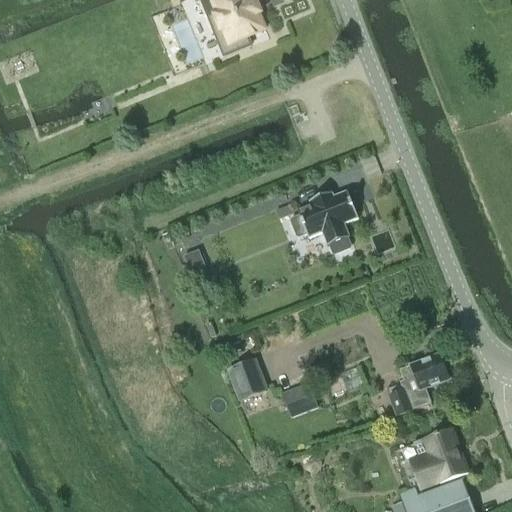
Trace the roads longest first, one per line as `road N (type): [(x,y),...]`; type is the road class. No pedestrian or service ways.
road 1 (tertiary): [(343,0),(472,323),(508,369)]
road 2 (track): [(283,97),(0,202)]
